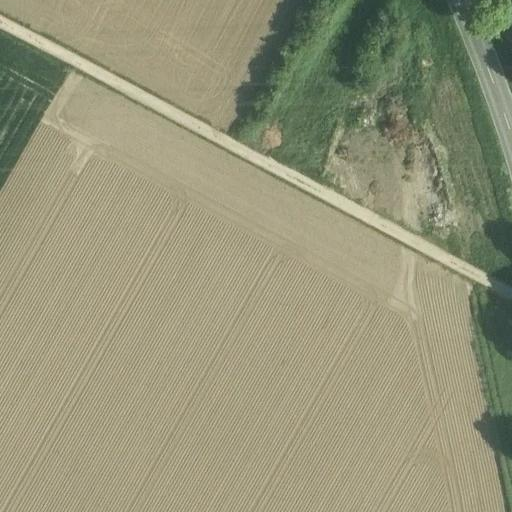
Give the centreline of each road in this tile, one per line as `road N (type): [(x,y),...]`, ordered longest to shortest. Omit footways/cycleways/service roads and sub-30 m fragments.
road 1 (track): [(0,24),(511,291)]
road 2 (secondary): [(511,136),(458,0)]
